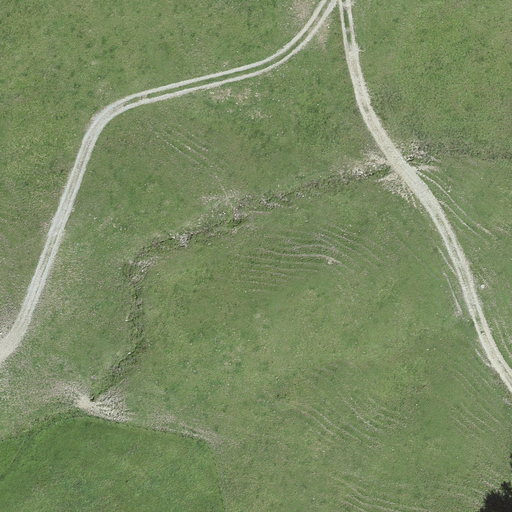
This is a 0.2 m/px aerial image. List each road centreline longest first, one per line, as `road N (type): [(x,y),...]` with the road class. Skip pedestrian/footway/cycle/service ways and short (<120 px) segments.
road 1 (track): [(329,0),(292,49),(265,66),(137,100),(93,131),(18,327),(0,349)]
road 2 (track): [(511,384),(439,221),(375,134),(353,73),(342,0)]
